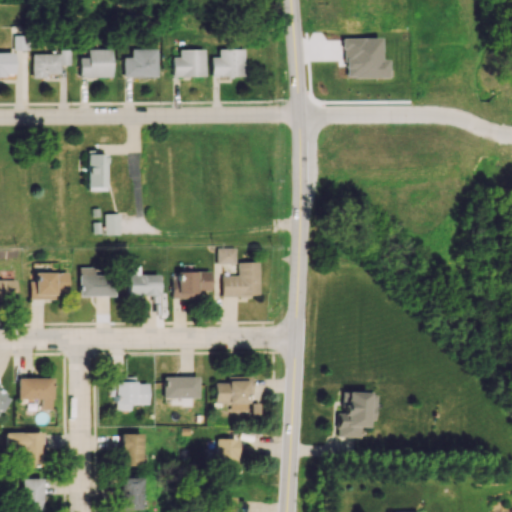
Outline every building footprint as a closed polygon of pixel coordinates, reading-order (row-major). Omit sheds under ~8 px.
[(27,50),(27,35),(13,35),(14,50),(27,50)] [(86,49),(86,57),(77,57),(78,78),(110,77),(109,49),(86,49)] [(155,77),(155,49),(130,49),(130,57),(122,57),(122,77),(155,77)] [(203,76),(203,50),(178,49),(178,56),(171,56),(171,76),(203,76)] [(243,76),(242,49),(217,49),(217,57),(209,57),(210,77),(243,76)] [(12,53),(0,52),(0,77),(3,78),(3,72),(11,73),(12,53)] [(30,78),(44,77),(44,74),(57,74),(57,53),(30,54),(30,78)] [(104,154),(86,154),(85,189),(103,190),(104,154)] [(103,235),(118,234),(117,213),(102,213),(103,235)] [(215,248),(215,264),(233,263),(233,248),(215,248)] [(220,276),(219,296),(256,297),(257,262),(236,262),(236,276),(220,276)] [(111,296),(111,275),(93,276),(93,267),(77,267),(77,296),(111,296)] [(170,297),(195,297),(195,291),(208,290),(208,271),(175,271),(175,280),(170,280),(170,297)] [(31,272),(31,299),(53,299),(53,292),(66,292),(66,273),(31,272)] [(157,275),(127,275),(127,295),(157,296),(157,275)] [(0,302),(15,302),(14,279),(0,279),(0,302)] [(196,397),(196,376),(161,376),(161,397),(196,397)] [(50,377),(15,378),(16,399),(38,399),(38,410),(50,410),(50,377)] [(213,382),(213,404),(228,404),(228,411),(247,411),(247,377),(226,377),(226,383),(213,382)] [(146,383),(133,384),(133,378),(108,378),(108,396),(113,396),(113,410),(129,409),(129,404),(146,404),(146,383)] [(334,436),(357,437),(357,427),(365,427),(365,420),(371,421),(372,393),(340,392),(339,413),(335,412),(334,436)] [(40,466),(40,432),(3,432),(3,453),(21,453),(21,467),(40,466)] [(139,433),(118,434),(119,466),(140,465),(139,433)] [(235,439),(215,438),(215,471),(235,471),(235,439)] [(139,477),(119,477),(120,509),(140,509),(139,477)] [(41,509),(40,478),(19,479),(19,509),(41,509)]
